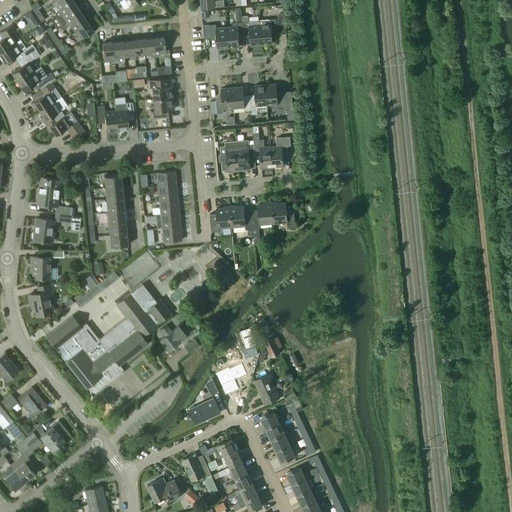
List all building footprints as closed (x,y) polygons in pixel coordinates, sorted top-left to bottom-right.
[(54,7),(52,8),(55,13),(60,10),(62,13),(75,4),(72,0),(63,0),(54,7)] [(200,0),(201,9),(214,8),(213,0),(200,0)] [(30,6),(35,13),(37,17),(42,14),(39,10),(38,9),(41,7),(37,1),(30,6)] [(75,4),(62,13),(57,17),(62,25),(81,13),(75,4)] [(131,20),(131,16),(118,17),(117,15),(115,12),(112,14),(114,17),(110,20),(112,23),(131,20)] [(30,13),(25,16),(28,21),(33,18),(30,13)] [(81,13),(62,25),(63,26),(62,26),(64,30),(71,26),(73,30),(87,21),(81,13)] [(266,20),(260,20),(260,24),(262,45),(273,44),(272,35),(278,34),(286,34),(285,18),(284,13),(281,14),(279,16),(280,19),(277,19),(266,20)] [(42,14),(37,17),(41,23),(46,20),(42,14)] [(260,20),(244,22),(245,37),(250,37),(251,46),(262,45),(260,24),(260,20)] [(87,21),(73,30),(77,35),(74,37),(77,41),(93,31),(87,21)] [(232,27),(227,27),(229,48),(240,47),(239,38),(245,37),(244,22),(243,22),(232,23),(232,27)] [(0,35),(2,38),(0,39),(0,52),(16,43),(10,34),(16,29),(13,24),(0,32),(0,35)] [(216,24),(209,25),(210,29),(210,32),(210,37),(211,40),(216,40),(217,48),(217,49),(229,48),(227,27),(216,28),(216,24)] [(53,31),(49,34),(54,42),(59,39),(57,37),(53,31)] [(164,37),(152,38),(154,57),(159,57),(159,53),(166,53),(164,37)] [(152,38),(142,39),(144,55),(151,54),(151,58),(154,57),(152,38)] [(59,39),(54,42),(61,52),(65,49),(62,44),(59,39)] [(142,39),(132,40),(134,59),(139,59),(139,56),(144,55),(142,39)] [(132,40),(122,41),(123,57),(130,56),(131,60),(134,59),(132,40)] [(122,41),(112,42),(114,62),(115,62),(115,63),(119,62),(120,63),(123,63),(124,62),(123,57),(122,41)] [(112,42),(102,43),(104,62),(114,62),(112,42)] [(16,43),(0,52),(0,54),(5,63),(14,57),(17,62),(36,49),(32,44),(21,51),(16,43)] [(21,66),(12,72),(18,82),(34,71),(29,62),(40,55),(36,49),(17,62),(21,66)] [(157,67),(157,70),(156,71),(156,76),(171,74),(170,62),(165,62),(166,66),(157,67)] [(34,71),(18,82),(24,91),(33,85),(37,90),(39,88),(40,90),(51,83),(46,75),(47,75),(41,66),(34,71)] [(126,73),(125,74),(126,79),(136,78),(135,73),(136,72),(136,69),(125,70),(126,73)] [(56,79),(51,72),(47,75),(46,75),(51,83),(52,82),(56,79)] [(148,88),(152,87),(153,99),(173,97),(171,78),(148,81),(148,88)] [(145,79),(133,80),(134,88),(146,87),(145,79)] [(34,102),(31,104),(34,108),(36,106),(40,111),(59,98),(62,97),(56,87),(55,87),(52,82),(51,83),(40,90),(44,95),(34,102)] [(277,84),(265,85),(267,105),(273,105),(274,109),(285,108),(283,92),(277,92),(277,84)] [(255,95),(249,96),(251,111),(257,110),(257,106),(267,105),(265,85),(254,86),(255,95)] [(243,87),(232,88),(234,108),(244,107),(245,111),(251,111),(249,96),(244,96),(243,87)] [(221,98),(216,98),(217,114),(224,113),(223,109),(234,108),(232,88),(221,89),(221,98)] [(173,97),(153,99),(154,111),(151,112),(151,119),(169,117),(168,110),(174,110),(173,97)] [(62,103),(59,98),(40,111),(43,116),(40,118),(47,127),(64,116),(61,111),(58,106),(62,103)] [(115,104),(115,111),(117,131),(128,130),(128,121),(134,120),(133,102),(115,104)] [(115,111),(105,112),(104,105),(97,106),(98,124),(105,123),(106,132),(117,131),(115,111)] [(69,134),(81,126),(77,120),(70,125),(64,116),(47,127),(49,132),(52,130),(56,135),(66,129),(69,134)] [(259,133),(253,133),(254,141),(254,144),(256,156),(260,156),(260,158),(261,158),(262,168),(273,167),(271,146),(265,147),(264,140),(259,140),(259,133)] [(277,146),(271,146),(273,167),(284,166),(283,156),(284,156),(284,153),(288,153),(288,146),(291,146),(290,137),(276,138),(277,146)] [(249,140),(237,141),(238,149),(241,170),(250,169),(249,159),(251,159),(250,157),(256,156),(254,144),(254,141),(249,141),(249,140)] [(237,141),(226,142),(226,151),(227,159),(228,171),(241,170),(238,149),(237,141)] [(175,170),(156,172),(158,187),(176,185),(175,170)] [(121,175),(104,176),(105,188),(122,187),(121,175)] [(56,179),(40,177),(37,204),(52,206),(56,179)] [(176,185),(158,187),(159,200),(177,199),(176,185)] [(122,187),(105,188),(106,200),(123,198),(122,187)] [(123,198),(106,200),(107,212),(124,210),(123,198)] [(177,199),(159,200),(160,214),(179,213),(177,199)] [(278,201),(272,202),(272,204),(274,224),(287,222),(287,225),(295,225),(293,207),(286,207),(286,202),(278,203),(278,201)] [(259,210),(252,211),(253,229),(258,228),(259,228),(261,228),(260,225),(274,224),(272,204),(272,202),(266,202),(266,204),(258,205),(259,210)] [(56,205),(55,214),(71,216),(72,209),(72,207),(56,205)] [(236,205),(230,206),(230,207),(232,227),(233,227),(234,233),(246,231),(245,229),(253,229),(252,211),(244,211),(244,206),(236,207),(236,205)] [(217,214),(210,214),(211,232),(219,232),(218,228),(232,227),(230,207),(230,206),(224,206),(224,208),(216,209),(217,214)] [(107,213),(99,213),(100,223),(108,222),(108,223),(125,222),(124,210),(107,212),(107,213)] [(179,213),(160,214),(162,228),(180,227),(179,213)] [(81,217),(76,216),(75,216),(72,216),(71,216),(55,214),(54,221),(71,222),(73,222),(73,223),(72,229),(79,230),(81,217)] [(36,218),(33,240),(52,242),(54,221),(36,218)] [(125,222),(108,223),(110,235),(126,233),(125,222)] [(180,227),(162,228),(163,243),(182,241),(180,227)] [(126,233),(110,235),(111,247),(127,246),(126,233)] [(30,264),(30,265),(32,265),(32,278),(50,278),(56,278),(56,268),(50,268),(50,257),(53,257),(53,250),(38,250),(38,257),(30,257),(30,264)] [(114,271),(108,276),(111,279),(113,282),(119,277),(116,274),(115,272),(114,271)] [(89,276),(84,280),(91,289),(96,285),(89,276)] [(53,298),(50,284),(37,287),(39,293),(29,295),(30,303),(33,302),(36,315),(53,312),(50,298),(53,298)] [(48,335),(46,336),(47,337),(87,388),(88,387),(93,394),(94,394),(109,382),(108,381),(110,379),(112,378),(113,379),(124,371),(120,365),(121,364),(147,344),(141,336),(156,324),(158,322),(160,321),(171,313),(160,298),(160,299),(154,303),(141,286),(131,294),(124,299),(117,305),(127,317),(98,339),(86,323),(81,327),(72,316),(48,335)] [(82,296),(77,300),(81,305),(82,307),(87,303),(85,299),(82,296)] [(70,299),(65,303),(68,307),(73,303),(70,299)] [(178,324),(170,330),(166,326),(160,330),(165,336),(160,340),(169,351),(180,342),(179,340),(186,335),(178,324)] [(184,346),(190,353),(202,344),(197,337),(195,339),(194,338),(184,346)] [(273,338),(265,342),(272,357),(280,353),(278,348),(273,339),(273,338)] [(238,350),(224,356),(229,367),(243,360),(238,350)] [(0,373),(6,381),(19,371),(5,354),(0,357),(0,373)] [(218,377),(221,385),(228,400),(242,394),(231,371),(218,377)] [(266,405),(280,398),(269,375),(255,381),(266,405)] [(206,384),(211,395),(218,392),(213,381),(212,380),(212,379),(207,384),(206,384)] [(27,394),(22,398),(23,399),(20,401),(33,417),(47,405),(32,387),(25,392),(27,394)] [(287,399),(296,395),(293,388),(284,393),(287,399)] [(19,404),(10,394),(1,401),(9,412),(19,404)] [(291,398),(284,401),(286,406),(288,405),(293,417),(299,414),(291,398)] [(214,399),(190,410),(196,424),(221,413),(214,399)] [(5,411),(1,414),(9,424),(13,421),(5,411)] [(275,412),(261,418),(266,429),(280,423),(284,421),(282,416),(277,418),(275,412)] [(299,414),(293,417),(298,428),(304,425),(299,414)] [(46,431),(40,436),(43,440),(52,450),(71,435),(59,420),(46,431)] [(13,421),(9,424),(5,427),(18,443),(18,442),(23,439),(26,436),(13,421)] [(280,423),(266,429),(271,440),(285,434),(280,423)] [(304,425),(298,428),(303,439),(309,436),(304,425)] [(26,437),(24,438),(32,449),(42,441),(39,437),(38,436),(37,435),(36,434),(34,431),(33,431),(26,437)] [(285,434),(271,440),(276,452),(290,445),(285,434)] [(309,436),(303,439),(308,448),(304,450),(307,456),(316,451),(309,436)] [(18,443),(15,445),(19,449),(22,453),(29,447),(23,439),(18,442),(18,443)] [(220,444),(214,447),(216,452),(219,459),(225,456),(237,450),(232,439),(220,444)] [(290,445),(276,452),(282,463),(296,457),(290,445)] [(208,450),(202,452),(204,457),(207,456),(216,452),(214,447),(208,450)] [(237,450),(225,456),(230,466),(230,467),(242,461),(237,450)] [(16,460),(10,464),(15,469),(24,481),(34,474),(27,464),(31,460),(26,453),(25,452),(23,454),(16,460)] [(197,453),(183,460),(193,481),(197,479),(205,475),(197,457),(196,455),(197,455),(197,453)] [(325,470),(318,454),(308,459),(310,464),(314,463),(319,472),(319,473),(325,470)] [(0,467),(8,461),(3,455),(0,457),(0,467)] [(230,466),(224,469),(224,470),(226,474),(232,471),(235,478),(247,472),(242,461),(230,467),(230,466)] [(7,469),(1,474),(5,477),(4,478),(14,490),(24,481),(15,469),(10,464),(6,468),(7,469)] [(301,467),(287,474),(292,485),(306,479),(306,478),(310,476),(308,471),(304,474),(301,467)] [(319,473),(319,472),(314,475),(315,478),(313,478),(315,483),(322,480),(320,476),(321,476),(324,484),(330,481),(325,470),(319,473)] [(235,478),(229,480),(229,481),(231,485),(237,482),(240,489),(241,489),(252,483),(247,472),(235,478)] [(207,479),(204,480),(211,493),(218,490),(212,477),(207,479)] [(156,501),(160,499),(168,495),(171,501),(183,495),(175,480),(167,484),(164,478),(148,486),(156,501)] [(306,479),(292,485),(298,496),(311,490),(306,479)] [(330,481),(324,484),(330,495),(335,492),(330,481)] [(240,489),(234,492),(237,496),(239,502),(245,500),(246,500),(258,495),(252,483),(241,489),(240,489)] [(85,489),(88,504),(105,500),(102,485),(85,489)] [(311,490),(298,496),(303,507),(316,501),(311,490)] [(335,492),(330,495),(335,506),(340,503),(335,492)] [(245,500),(239,502),(242,507),(248,504),(251,511),(263,506),(258,495),(246,500),(245,500)] [(108,511),(105,500),(88,504),(89,511),(108,511)] [(316,501),(303,507),(304,511),(321,511),(316,501)] [(224,502),(214,506),(216,511),(219,511),(227,508),(224,502)] [(344,511),(340,503),(335,506),(337,511),(344,511)]
